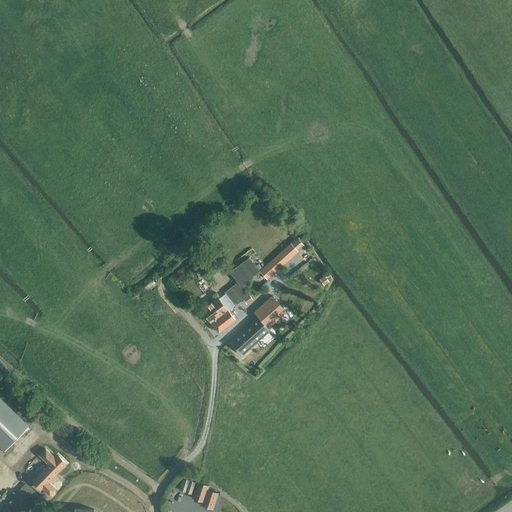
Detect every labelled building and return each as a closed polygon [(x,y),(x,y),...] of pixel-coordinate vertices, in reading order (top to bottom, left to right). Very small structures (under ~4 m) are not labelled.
[(260,268),(268,276),(299,250),(291,241),(260,268)] [(227,308),(228,310),(247,296),(240,285),(260,270),(249,257),(229,272),(237,282),(224,292),(225,293),(219,297),(218,297),(201,310),(210,321),(227,308)] [(289,308),(273,292),(255,309),(271,326),(289,308)] [(235,319),(228,310),(227,308),(210,321),(218,333),(235,319)] [(243,355),(271,330),(258,317),(231,342),(243,355)] [(267,353),(275,345),(269,339),(261,347),(267,353)] [(0,446),(5,451),(28,427),(0,399),(0,446)] [(50,496),(51,496),(54,499),(60,492),(57,489),(49,481),(67,464),(59,455),(56,458),(46,448),(33,461),(43,470),(32,480),(41,490),(42,489),(50,496)] [(193,493),(197,481),(184,476),(180,489),(193,493)] [(202,505),(214,509),(219,493),(209,489),(210,485),(198,481),(197,486),(193,498),(203,501),(202,505)] [(3,509),(6,511),(19,511),(36,495),(25,484),(3,509)]
